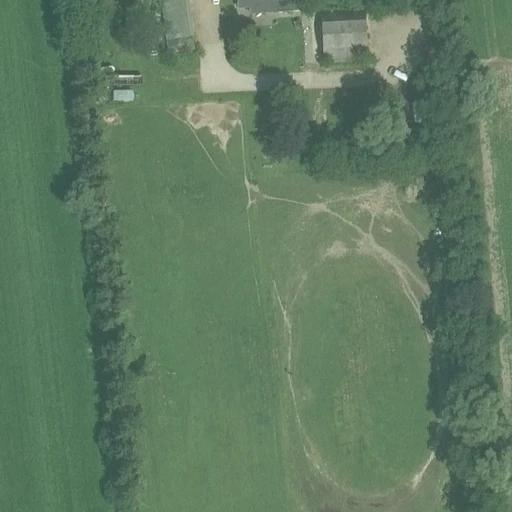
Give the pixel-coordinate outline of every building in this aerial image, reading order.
[(187,0),(160,0),(166,43),(193,39),(187,0)] [(237,0),(238,4),(275,1),(276,13),(301,11),(299,0),(237,0)] [(322,64),(368,62),(365,13),(321,15),(322,64)] [(286,14),(287,43),(298,42),(297,14),(286,14)] [(380,17),(381,30),(400,29),(399,15),(380,17)]
